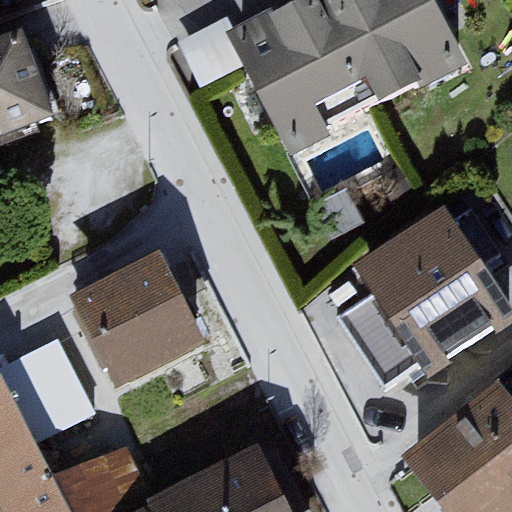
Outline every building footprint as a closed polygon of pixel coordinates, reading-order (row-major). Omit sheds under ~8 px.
[(432,0),(288,0),(228,32),(294,157),(467,67),(432,0)] [(11,43),(0,46),(0,143),(39,129),(11,43)] [(432,221),(345,277),(418,389),(505,333),(432,221)] [(143,261),(56,305),(101,395),(189,350),(143,261)] [(9,355),(44,431),(97,406),(62,331),(9,355)] [(511,511),(511,381),(393,470),(424,511),(511,511)] [(0,403),(0,511),(125,511),(144,503),(126,451),(42,482),(0,403)] [(276,511),(248,454),(135,511),(276,511)]
